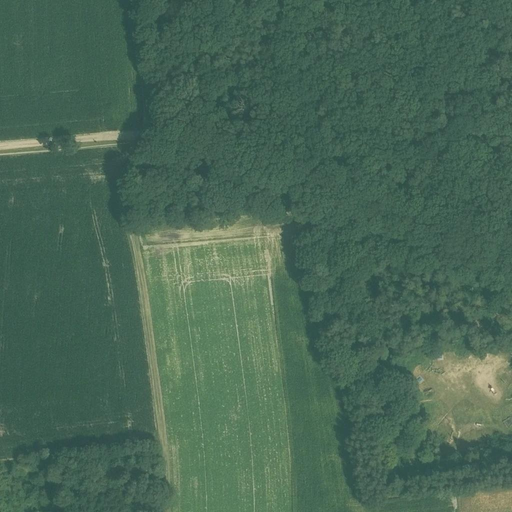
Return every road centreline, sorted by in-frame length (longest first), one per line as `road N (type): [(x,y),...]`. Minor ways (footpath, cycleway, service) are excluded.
road 1 (track): [(140,134),(122,187),(160,376),(165,511)]
road 2 (track): [(501,245),(467,0)]
road 3 (track): [(511,243),(290,174)]
road 4 (track): [(290,174),(147,134)]
road 5 (track): [(140,134),(0,146)]
road 6 (track): [(140,0),(147,134)]
